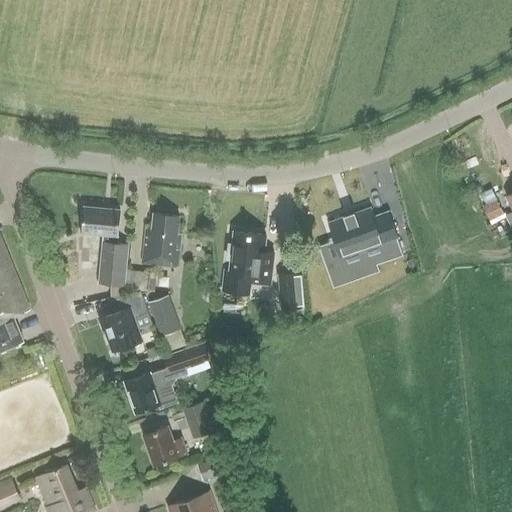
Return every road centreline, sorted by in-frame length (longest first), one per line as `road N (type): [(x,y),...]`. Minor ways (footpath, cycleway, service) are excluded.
road 1 (residential): [(0,148),(238,175),(296,174),(353,160),(511,87)]
road 2 (residential): [(118,511),(0,181)]
